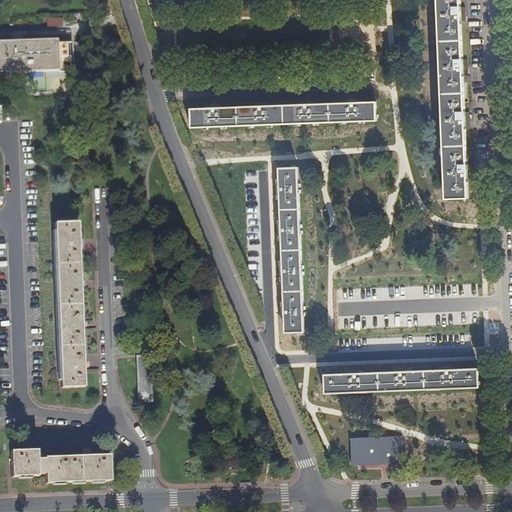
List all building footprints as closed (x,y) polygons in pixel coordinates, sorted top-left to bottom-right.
[(438,0),(446,199),(468,198),(467,179),(467,164),(465,126),(465,112),(463,73),(463,59),(461,20),(461,7),(460,0),(438,0)] [(0,73),(59,71),(58,43),(58,40),(0,42),(0,73)] [(58,43),(59,71),(71,71),(70,43),(58,43)] [(218,108),(211,108),(192,109),(193,127),(377,121),(376,102),(357,103),(349,103),(310,105),(303,105),(264,106),(258,106),(218,108)] [(285,309),(285,316),(285,333),(305,332),(298,167),(279,168),(280,185),(280,193),(282,227),(282,233),(283,268),(283,275),(285,309)] [(53,223),(61,389),(85,388),(84,369),(78,238),(77,222),(53,223)] [(138,359),(138,402),(149,402),(148,359),(138,359)] [(360,373),(353,374),(325,374),(327,393),(479,388),(479,369),(452,370),(445,370),(431,371),(406,372),(399,372),(360,373)] [(404,462),(402,437),(353,439),(354,464),(404,462)] [(44,458),(44,460),(41,461),(37,461),(37,452),(10,452),(11,478),(38,478),(38,475),(46,475),(46,484),(111,482),(110,456),(92,457),(44,458)]
